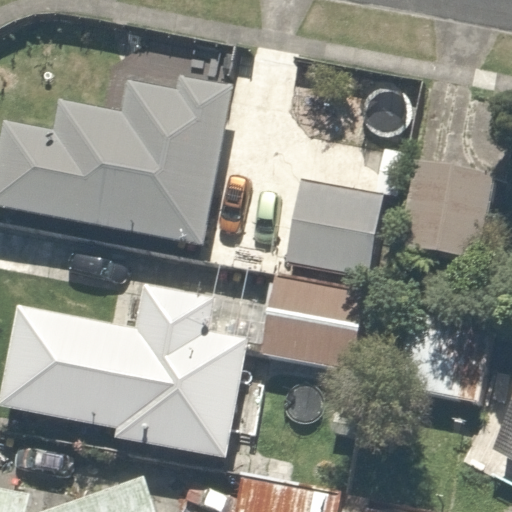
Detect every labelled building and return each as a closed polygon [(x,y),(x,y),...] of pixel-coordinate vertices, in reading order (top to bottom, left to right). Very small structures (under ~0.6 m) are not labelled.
[(55,138),(3,132),(0,146),(0,212),(202,247),(229,91),(177,82),(128,87),(123,115),(61,107),(55,138)] [(458,178),(461,164),(416,155),(398,250),(484,265),(498,186),(458,178)] [(384,191),(298,181),(288,269),(374,278),(384,191)] [(363,291),(275,274),(259,356),(347,373),(363,291)] [(247,342),(213,337),(218,303),(144,292),(139,326),(137,337),(14,318),(0,411),(0,412),(118,430),(116,446),(229,463),(231,447),(247,342)] [(490,331),(407,319),(396,389),(480,402),(490,331)] [(511,411),(490,455),(511,465),(511,411)] [(239,475),(234,511),(341,511),(345,489),(239,475)] [(0,511),(160,511),(150,481),(58,503),(0,492),(0,511)] [(453,511),(362,503),(361,511),(453,511)]
